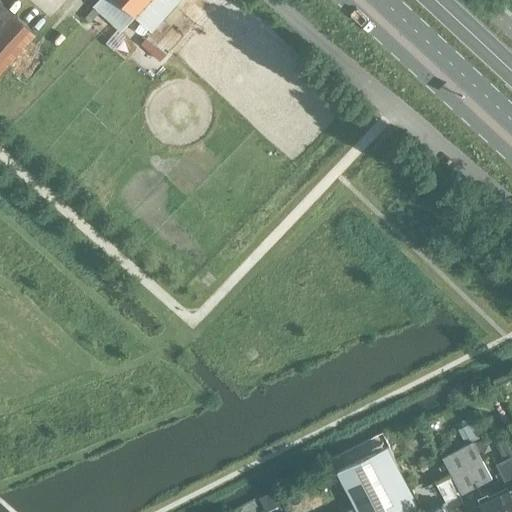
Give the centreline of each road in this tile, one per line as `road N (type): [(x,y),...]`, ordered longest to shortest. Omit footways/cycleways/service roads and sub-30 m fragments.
road 1 (unclassified): [(511,202),(272,0)]
road 2 (secondary): [(340,0),(511,157)]
road 3 (secondary): [(511,119),(382,0)]
